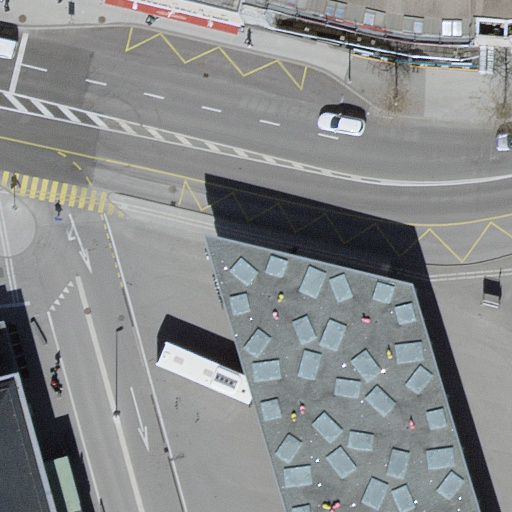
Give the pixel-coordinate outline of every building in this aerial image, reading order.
[(126,0),(126,2),(266,37),(274,0),(126,0)] [(495,69),(493,0),(274,0),(266,37),(442,70),(495,69)] [(511,0),(493,0),(495,69),(511,68),(511,0)] [(484,511),(471,467),(457,422),(444,376),(431,334),(421,298),(211,246),(227,299),(241,345),(255,389),(269,436),(285,487),(292,511),(484,511)] [(0,511),(60,511),(11,330),(0,333),(0,511)]
